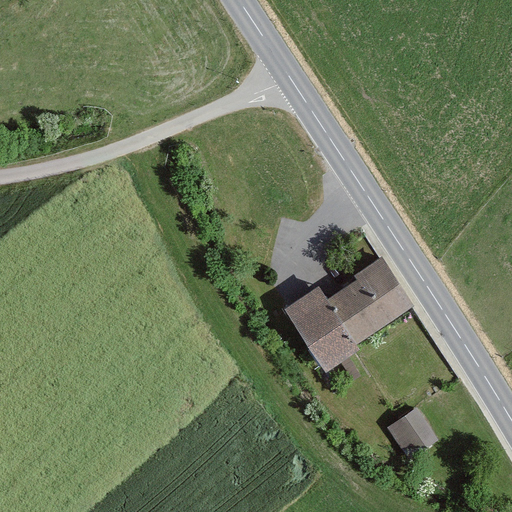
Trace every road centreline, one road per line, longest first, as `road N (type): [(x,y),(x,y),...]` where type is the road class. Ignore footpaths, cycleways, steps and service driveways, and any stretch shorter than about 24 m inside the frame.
road 1 (secondary): [(292,77),(511,414)]
road 2 (residential): [(292,77),(150,134),(0,180)]
